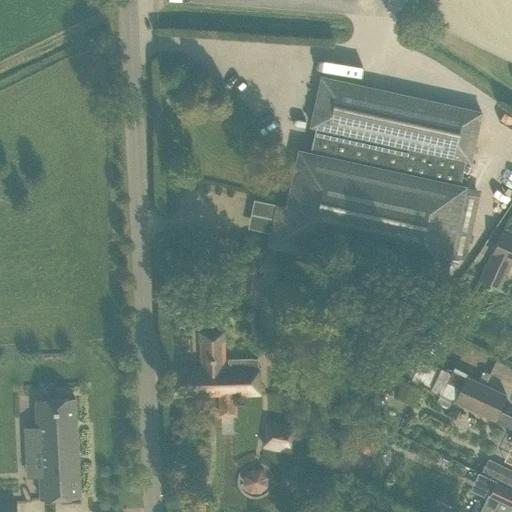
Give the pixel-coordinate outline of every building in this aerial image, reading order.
[(454,9),(451,29),(495,34),(499,0),(465,0),(464,10),(454,9)] [(310,126),(316,128),(311,153),(298,150),(278,239),(445,276),(465,187),(458,185),(464,160),(470,161),(481,112),(321,77),(310,126)] [(479,283),(498,291),(509,265),(511,266),(511,240),(499,235),(479,283)] [(310,307),(310,283),(276,282),(276,306),(310,307)] [(173,368),(173,396),(258,395),(258,370),(257,370),(257,359),(252,360),(252,359),(227,360),(228,367),(224,367),(223,332),(199,333),(200,367),(173,368)] [(451,373),(441,396),(495,422),(499,411),(506,395),(465,376),(453,370),(451,373)] [(396,395),(412,402),(418,388),(403,381),(396,395)] [(80,498),(74,398),(35,400),(36,427),(42,427),(43,446),(31,447),(32,473),(42,472),(43,478),(39,478),(40,500),(80,498)] [(261,446),(293,452),(298,425),(267,420),(261,446)] [(364,423),(354,446),(371,454),(382,431),(364,423)] [(482,471),(511,486),(511,471),(487,460),(482,471)] [(253,466),(239,477),(254,496),(268,485),(253,466)] [(511,511),(511,490),(495,483),(481,511),(511,511)] [(0,511),(16,511),(16,503),(0,503),(0,511)]
